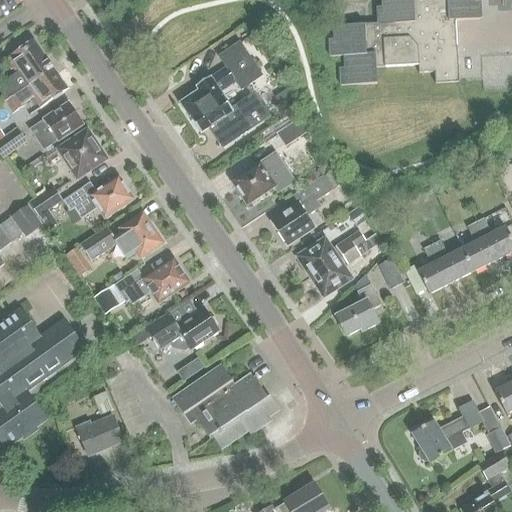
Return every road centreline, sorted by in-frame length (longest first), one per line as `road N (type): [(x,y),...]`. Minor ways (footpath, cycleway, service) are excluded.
road 1 (tertiary): [(340,426),(57,0)]
road 2 (residential): [(0,499),(94,507),(272,463),(340,426)]
road 3 (residential): [(431,376),(418,349),(420,330),(511,283)]
